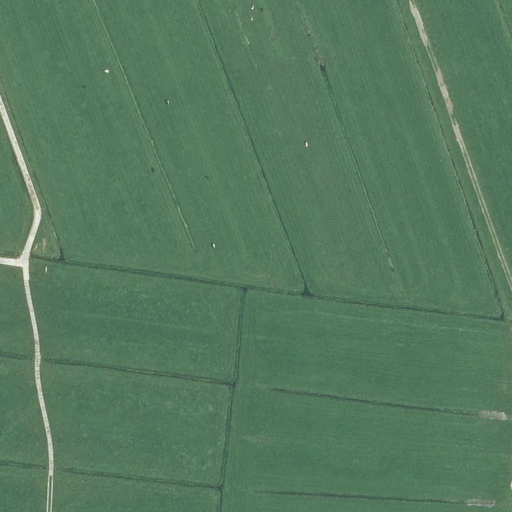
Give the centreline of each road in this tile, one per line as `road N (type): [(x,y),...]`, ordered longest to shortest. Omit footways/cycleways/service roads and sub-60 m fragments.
road 1 (track): [(415,0),(511,285)]
road 2 (track): [(48,511),(50,444),(24,263)]
road 3 (track): [(24,263),(39,211),(0,101)]
